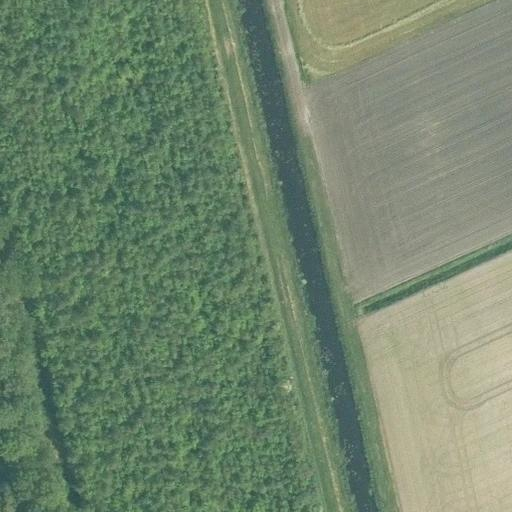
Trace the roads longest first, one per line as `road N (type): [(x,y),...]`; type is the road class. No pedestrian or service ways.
road 1 (track): [(219,0),(337,511)]
road 2 (track): [(271,0),(389,511)]
